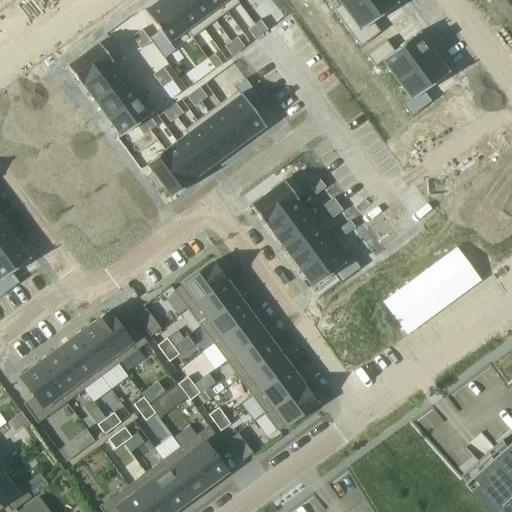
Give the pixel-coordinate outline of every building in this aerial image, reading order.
[(144,10),(143,11),(158,32),(148,39),(163,60),(174,51),(168,44),(185,32),(185,31),(162,0),(159,0),(144,11),(144,10)] [(180,0),(162,0),(185,31),(185,32),(190,39),(203,30),(180,0)] [(180,0),(203,30),(214,22),(198,0),(180,0)] [(216,0),(198,0),(214,22),(226,13),(216,0)] [(216,0),(226,13),(238,4),(235,0),(234,0),(216,0)] [(310,3),(307,0),(287,0),(281,5),(290,17),(310,3)] [(323,0),(335,16),(337,17),(360,0),(323,0)] [(360,0),(337,17),(359,48),(379,33),(372,23),(397,4),(397,3),(396,3),(393,0),(360,0)] [(259,21),(253,26),(260,35),(267,31),(259,21)] [(253,26),(247,30),(254,40),(260,35),(253,26)] [(141,31),(131,38),(136,44),(146,37),(141,31)] [(385,41),(365,56),(374,68),(381,62),(395,81),(433,53),(419,34),(420,34),(419,33),(393,52),(385,41)] [(107,37),(66,67),(80,86),(81,85),(111,62),(112,63),(121,56),(107,37)] [(146,37),(136,44),(140,50),(150,43),(146,37)] [(236,38),(230,43),(237,53),(243,48),(236,38)] [(230,43),(224,47),(231,57),(237,53),(230,43)] [(433,53),(395,81),(409,100),(402,106),(410,117),(430,102),(423,92),(449,73),(448,72),(447,73),(444,70),(447,68),(438,56),(436,58),(433,53)] [(213,55),(207,60),(214,70),(220,65),(213,55)] [(325,64),(333,74),(338,69),(331,60),(325,64)] [(111,62),(81,85),(93,102),(124,80),(112,63),(111,62)] [(338,69),(333,74),(339,82),(348,76),(342,67),(338,69)] [(162,69),(152,76),(157,82),(166,75),(162,69)] [(166,75),(157,82),(161,88),(171,81),(166,75)] [(124,80),(93,102),(96,105),(106,119),(137,97),(136,96),(124,80)] [(236,92),(219,105),(246,141),(263,128),(263,129),(264,128),(249,108),(259,100),(245,80),(233,88),(236,92)] [(199,88),(192,93),(200,103),(206,98),(199,88)] [(137,97),(106,119),(119,137),(118,137),(119,138),(154,112),(140,93),(136,96),(137,97)] [(192,93),(186,98),(193,108),(200,103),(192,93)] [(175,104),(168,109),(176,119),(182,114),(175,104)] [(219,105),(207,113),(234,150),(246,141),(219,105)] [(168,109),(162,114),(169,123),(176,119),(168,109)] [(207,113),(196,122),(222,158),(234,150),(207,113)] [(148,117),(142,121),(149,131),(155,127),(148,117)] [(142,121),(136,126),(143,136),(149,131),(142,121)] [(196,122),(183,131),(186,135),(187,134),(211,167),(222,158),(196,122)] [(186,135),(175,143),(199,175),(211,167),(187,134),(186,135)] [(165,151),(164,151),(188,184),(189,183),(199,175),(175,143),(165,151)] [(164,151),(146,165),(154,176),(151,178),(159,189),(162,187),(170,198),(189,184),(189,183),(188,184),(164,151)] [(290,176),(249,206),(263,225),(296,200),(297,201),(304,195),(290,176)] [(315,176),(306,183),(310,190),(320,182),(315,176)] [(320,182),(310,190),(315,196),(325,188),(320,182)] [(333,199),(323,207),(327,213),(337,205),(333,199)] [(296,200),(263,225),(264,225),(272,235),(305,212),(304,211),(297,201),(296,200)] [(337,205),(327,213),(332,219),(342,212),(337,205)] [(305,212),(272,235),(281,247),(317,220),(308,208),(304,211),(305,212)] [(317,220),(281,247),(285,252),(289,259),(326,232),(322,227),(317,220)] [(349,222),(340,229),(344,236),(354,229),(349,222)] [(0,252),(15,242),(5,228),(2,224),(0,225),(0,252)] [(326,232),(289,259),(298,270),(330,246),(331,247),(335,244),(326,232)] [(0,296),(18,283),(10,273),(28,260),(15,242),(0,252),(0,296)] [(330,246),(298,270),(311,287),(310,288),(311,289),(332,273),(339,284),(359,269),(351,258),(343,263),(331,247),(330,246)] [(455,250),(383,303),(406,335),(479,281),(455,250)] [(186,309),(225,281),(212,263),(174,291),(186,309)] [(199,327),(238,298),(225,281),(186,309),(199,327)] [(212,344),(251,316),(238,298),(199,327),(212,344)] [(135,317),(150,337),(160,330),(145,310),(135,317)] [(122,332),(107,313),(90,326),(118,364),(146,344),(132,324),(122,332)] [(225,362),(264,334),(251,316),(212,344),(225,362)] [(118,364),(90,326),(72,339),(100,377),(118,364)] [(238,380),(277,351),(264,334),(225,362),(238,380)] [(100,377),(72,339),(54,352),(83,391),(100,377)] [(156,347),(162,355),(172,348),(166,339),(156,347)] [(178,356),(172,348),(162,355),(168,363),(178,356)] [(251,397),(290,369),(278,352),(277,351),(238,380),(251,397)] [(83,391),(54,352),(36,365),(65,404),(83,391)] [(65,404),(36,365),(19,378),(33,397),(22,405),(37,424),(65,404)] [(264,415),(303,386),(290,369),(251,397),(264,415)] [(183,393),(193,386),(187,378),(177,385),(183,393)] [(177,385),(165,395),(174,407),(186,398),(183,393),(177,385)] [(189,402),(199,394),(193,386),(183,393),(186,398),(189,402)] [(316,404),(303,386),(264,415),(277,432),(316,404)] [(133,406),(139,414),(148,406),(142,398),(133,406)] [(154,414),(148,406),(139,414),(144,422),(154,414)] [(208,416),(214,424),(224,417),(218,409),(208,416)] [(113,414),(105,420),(112,430),(120,424),(113,414)] [(229,425),(224,417),(214,424),(219,432),(229,425)] [(112,430),(105,420),(96,426),(104,436),(112,430)] [(222,446),(208,427),(180,448),(208,486),(226,473),(212,454),(222,446)] [(123,429),(115,435),(123,444),(131,438),(123,429)] [(511,511),(511,433),(462,477),(493,511),(511,511)] [(226,442),(241,462),(252,454),(237,434),(226,442)] [(123,444),(115,435),(107,441),(114,450),(123,444)] [(208,486),(180,448),(162,461),(190,499),(208,486)] [(0,474),(1,474),(9,468),(0,456),(0,474)] [(173,511),(190,499),(162,461),(144,474),(172,511),(173,511)] [(369,466),(350,483),(358,491),(376,474),(369,466)] [(11,511),(31,498),(22,487),(14,493),(1,474),(0,474),(0,505),(3,504),(9,511),(11,511)] [(172,511),(144,474),(126,487),(144,511),(172,511)] [(144,511),(126,487),(98,508),(101,511),(144,511)] [(48,511),(38,497),(18,511),(48,511)]
